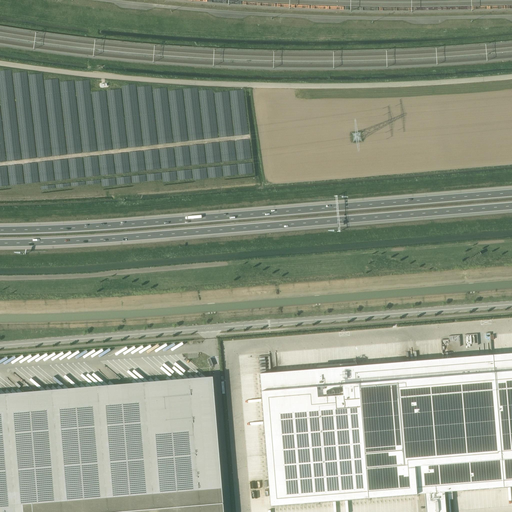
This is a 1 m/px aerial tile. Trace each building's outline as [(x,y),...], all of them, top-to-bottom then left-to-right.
[(156,352),(163,349),(164,351),(170,348),(171,351),(183,345),(182,342),(175,345),(174,342),(167,346),(166,343),(154,349),(156,352)] [(143,348),(142,346),(130,351),(132,354),(138,351),(139,354),(151,348),(149,345),(143,348)] [(30,354),(18,361),(20,364),(26,360),(28,363),(39,356),(38,353),(32,357),(30,354)] [(424,494),(425,511),(449,511),(448,492),(453,492),(511,486),(511,353),(483,356),(485,376),(481,379),(457,381),(455,358),(260,374),(271,506),(424,494)] [(223,511),(213,377),(0,394),(0,511),(223,511)]
